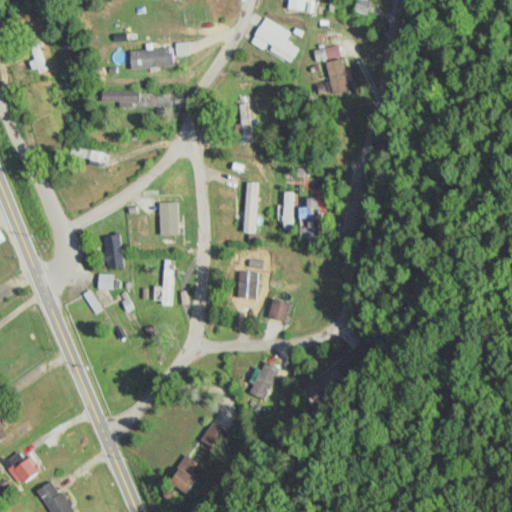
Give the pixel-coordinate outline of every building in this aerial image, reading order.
[(304,0),(316,0),(320,0),(319,0),(288,0),(288,9),(304,10),(304,0)] [(356,0),(356,13),(368,14),(369,2),(368,0),(356,0)] [(251,41),(291,64),(299,49),(285,41),(291,32),(265,17),(251,41)] [(349,91),(339,46),(319,50),(321,60),(324,59),(332,95),(349,91)] [(128,51),(128,70),(166,70),(166,51),(128,51)] [(47,87),(63,121),(70,118),(54,84),(47,87)] [(139,91),(100,91),(100,103),(139,103),(139,91)] [(235,105),(235,144),(252,144),(252,105),(235,105)] [(69,159),(103,167),(106,155),(72,146),(69,159)] [(262,229),(262,191),(238,191),(238,229),(262,229)] [(293,193),(284,193),(284,230),(293,230),(293,193)] [(178,197),(158,197),(158,235),(178,235),(178,197)] [(319,241),(318,199),(306,199),(307,229),(301,229),(301,241),(319,241)] [(121,235),(103,236),(106,269),(124,267),(121,235)] [(175,305),(175,260),(163,260),(163,305),(175,305)] [(242,296),(251,297),(251,289),(261,290),(263,265),(244,264),(242,296)] [(267,318),(285,323),(290,304),(272,299),(267,318)] [(250,393),(268,402),(284,371),(267,361),(250,393)] [(0,440),(8,436),(0,419),(0,440)] [(226,430),(211,424),(204,441),(219,447),(226,430)] [(10,462),(12,465),(9,466),(16,484),(41,473),(32,453),(10,462)] [(189,495),(206,467),(184,454),(167,482),(189,495)] [(71,511),(76,509),(52,479),(36,491),(52,511),(71,511)]
